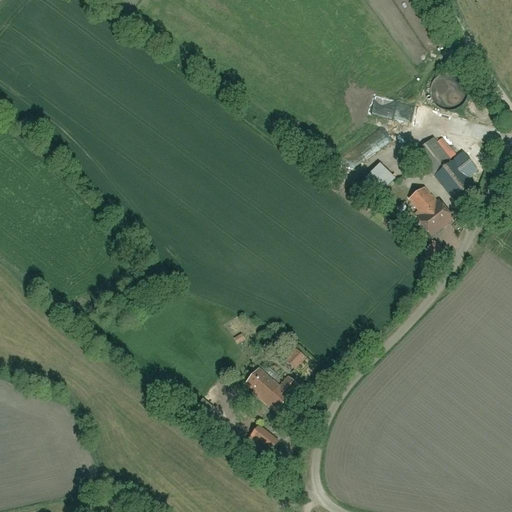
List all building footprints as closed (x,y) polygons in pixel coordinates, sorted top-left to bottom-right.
[(430,87),(429,92),(430,98),(432,104),(436,108),(441,111),(447,113),(454,112),(460,109),(464,104),(467,98),(467,92),(466,85),(462,80),(456,76),(450,75),(443,75),(438,78),(433,81),(430,87)] [(431,140),(419,150),(434,167),(427,173),(454,203),(472,187),(462,174),(471,166),(462,155),(452,164),(448,159),(454,153),(443,141),(437,147),(431,140)] [(358,188),(373,203),(397,178),(382,163),(358,188)] [(418,227),(432,240),(452,220),(444,212),(444,211),(420,189),(404,205),(422,223),(418,227)] [(432,246),(423,256),(434,267),(443,257),(432,246)] [(299,349),(288,364),(299,372),(310,358),(299,349)] [(294,399),(293,398),(301,389),(290,379),(282,387),(263,369),(246,388),(276,417),(294,399)] [(260,428),(247,445),(268,462),(282,445),(260,428)]
